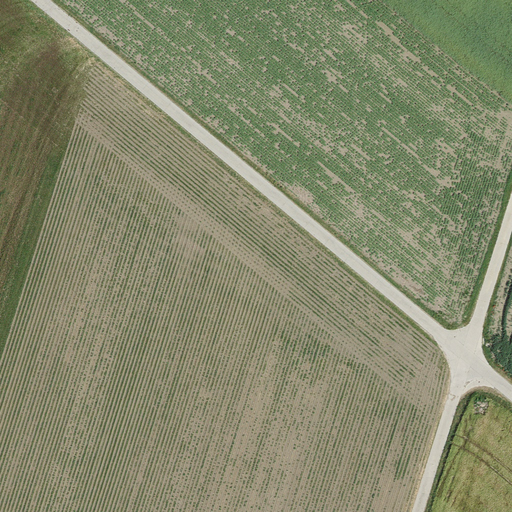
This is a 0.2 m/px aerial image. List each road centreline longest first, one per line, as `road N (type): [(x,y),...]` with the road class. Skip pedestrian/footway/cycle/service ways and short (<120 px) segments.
road 1 (track): [(511,395),(36,0)]
road 2 (track): [(418,511),(511,212)]
